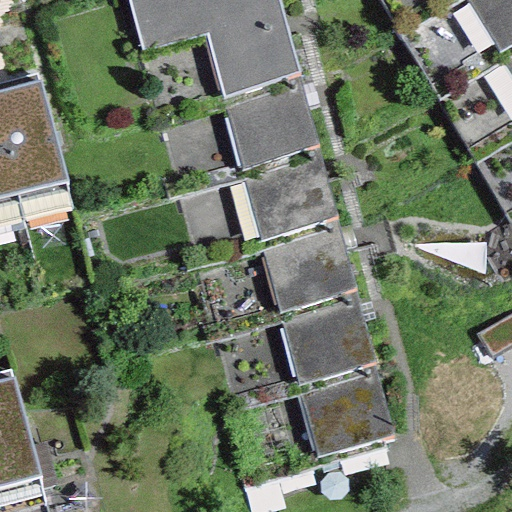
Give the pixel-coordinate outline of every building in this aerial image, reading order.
[(289,0),(139,0),(175,121),(313,79),(289,0)] [(392,0),(413,33),(470,0),(392,0)] [(511,0),(470,0),(413,33),(453,102),(511,65),(511,0)] [(511,65),(453,102),(445,107),(486,173),(511,157),(511,65)] [(336,156),(313,79),(175,121),(168,123),(193,200),(329,157),(336,156)] [(0,107),(0,108),(33,212),(80,199),(49,93),(0,107)] [(0,221),(33,212),(0,108),(0,221)] [(350,226),(329,157),(193,200),(214,269),(344,228),(350,226)] [(511,157),(486,173),(511,214),(511,157)] [(368,301),(344,228),(214,269),(207,272),(230,344),(362,303),(368,301)] [(382,371),(362,303),(230,344),(223,346),(245,414),(373,372),(382,371)] [(395,436),(373,372),(245,414),(267,478),(395,436)] [(0,480),(8,507),(57,493),(26,387),(0,394),(0,480)] [(0,509),(8,507),(0,480),(0,509)]
